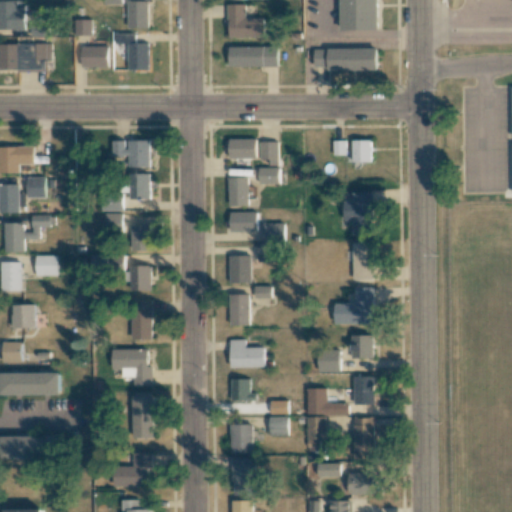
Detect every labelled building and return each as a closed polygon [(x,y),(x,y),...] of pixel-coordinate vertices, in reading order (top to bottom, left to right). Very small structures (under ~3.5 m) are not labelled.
[(340,0),(341,31),(379,30),(378,0),(340,0)] [(0,29),(25,29),(25,8),(18,8),(18,1),(0,1),(0,29)] [(148,1),(127,1),(128,28),(149,28),(148,1)] [(229,37),(264,36),(264,18),(246,18),(245,4),(228,5),(229,37)] [(92,20),(74,19),(74,35),(91,35),(92,20)] [(115,33),(114,44),(128,44),(128,63),(148,63),(149,34),(115,33)] [(0,69),(47,69),(47,61),(51,61),(51,43),(0,44),(0,69)] [(108,46),(81,46),(82,67),(108,67),(108,46)] [(277,67),(277,47),(229,47),(229,66),(277,67)] [(377,48),(314,49),(314,67),(328,67),(328,70),(378,69),(377,48)] [(257,158),(256,139),(229,139),(230,159),(257,158)] [(149,140),(127,141),(127,140),(112,141),(112,157),(128,156),(128,167),(150,167),(149,140)] [(371,140),(353,140),(353,150),(347,150),(347,162),(371,162),(371,140)] [(278,142),(260,141),(260,159),(270,160),(270,165),(278,165),(278,142)] [(34,172),(35,147),(3,146),(2,171),(34,172)] [(259,184),(279,184),(279,168),(259,168),(259,184)] [(150,174),(129,174),(128,199),(149,200),(150,174)] [(45,177),(27,178),(28,198),(46,197),(45,177)] [(249,205),(248,177),(229,177),(229,206),(249,205)] [(0,212),(19,213),(19,206),(25,206),(26,193),(19,193),(20,185),(0,184),(0,212)] [(371,192),(352,192),(352,201),(342,201),(343,215),(351,214),(351,235),(372,234),(371,192)] [(257,232),(257,212),(230,212),(230,232),(257,232)] [(105,213),(106,228),(123,228),(122,213),(105,213)] [(4,223),(5,252),(25,252),(24,239),(40,239),(40,227),(56,226),(55,215),(32,215),(32,232),(24,232),(24,222),(4,223)] [(284,223),(264,223),(263,242),(284,243),(284,223)] [(353,242),(352,279),(372,279),(373,243),(353,242)] [(276,244),(257,244),(257,262),(276,262),(276,244)] [(36,256),(36,276),(57,275),(57,255),(36,256)] [(230,255),(230,283),(251,283),(251,255),(230,255)] [(1,290),(22,290),(21,262),(1,262),(1,290)] [(151,265),(130,266),(131,291),(151,290),(151,265)] [(271,286),(254,286),(254,298),(271,298),(271,286)] [(354,303),(338,303),(339,324),(373,323),(373,287),(354,287),(354,303)] [(230,326),(250,325),(249,294),(229,294),(230,326)] [(152,339),(152,300),(132,300),(132,339),(152,339)] [(35,304),(15,305),(15,328),(35,327),(35,304)] [(373,335),(352,335),(351,358),(373,358),(373,335)] [(231,368),(265,367),(264,347),(246,347),(245,339),(230,340),(231,368)] [(148,349),(112,349),(112,369),(122,369),(122,377),(134,377),(134,385),(152,386),(153,366),(148,366),(148,349)] [(340,371),(340,349),(318,349),(319,372),(340,371)] [(1,373),(1,395),(61,394),(60,372),(1,373)] [(354,405),(374,405),(374,376),(354,376),(354,405)] [(231,400),(256,400),(256,393),(250,393),(250,379),(231,379),(231,400)] [(307,414),(348,414),(348,403),(327,403),(327,388),(308,388),(307,414)] [(153,437),(153,395),(131,396),(132,438),(153,437)] [(288,400),(271,400),(271,414),(288,414),(288,400)] [(270,416),(270,436),(288,436),(289,417),(270,416)] [(326,417),(308,416),(307,451),(319,452),(320,440),(326,440),(326,417)] [(354,459),(375,458),(374,417),(353,417),(354,459)] [(231,453),(253,453),(252,424),(230,425),(231,453)] [(61,436),(1,437),(2,459),(62,458),(61,436)] [(152,453),(133,453),(133,466),(114,466),(114,486),(148,487),(148,468),(151,468),(152,453)] [(255,458),(231,458),(230,495),(255,496),(255,458)] [(341,476),(340,463),(318,463),(318,476),(341,476)] [(349,495),(372,493),(371,473),(348,473),(349,495)] [(126,511),(150,511),(150,509),(140,510),(140,500),(121,500),(122,511),(127,510),(126,511)] [(252,511),(252,500),(232,500),(232,511),(252,511)] [(351,511),(352,501),(329,501),(329,511),(351,511)]
